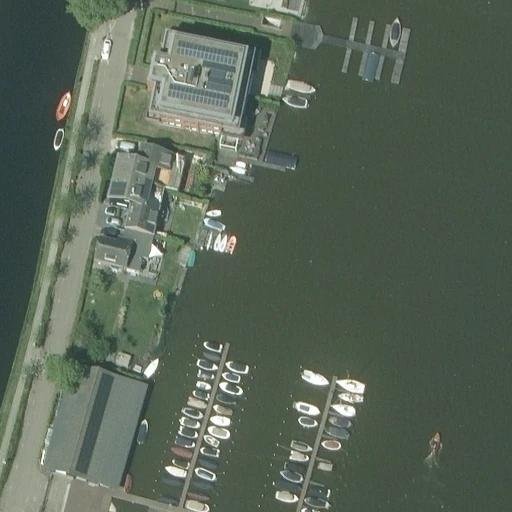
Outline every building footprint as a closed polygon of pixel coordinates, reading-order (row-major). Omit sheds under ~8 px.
[(147,92),(149,92),(143,121),(159,124),(158,125),(239,141),(255,59),(254,59),(266,0),(167,0),(153,69),(152,69),(151,71),(152,72),(149,90),(147,90),(147,92)] [(181,181),(185,163),(145,152),(142,163),(138,163),(137,170),(118,165),(114,182),(164,194),(168,178),(181,181)] [(153,240),(164,194),(114,182),(109,206),(131,211),(125,233),(153,240)] [(148,264),(153,240),(125,233),(122,245),(117,243),(116,248),(100,244),(94,267),(109,270),(112,275),(116,276),(121,273),(138,277),(142,263),(148,264)] [(75,369),(45,471),(94,485),(124,383),(120,382),(75,369)]
